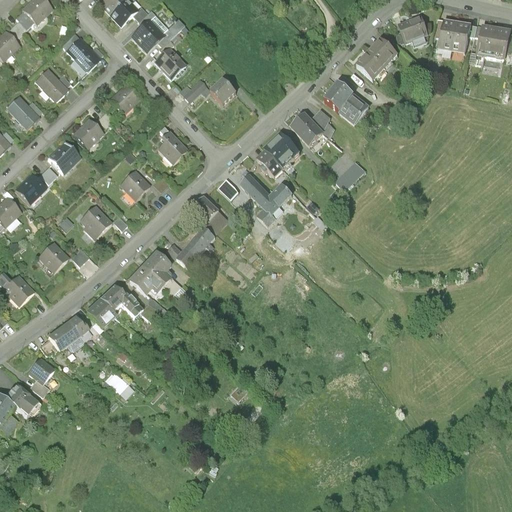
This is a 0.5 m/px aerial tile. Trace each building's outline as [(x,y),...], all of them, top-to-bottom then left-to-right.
[(39,0),(36,0),(34,3),(35,3),(23,14),(22,13),(22,14),(23,15),(33,26),(36,29),(37,28),(35,27),(44,19),(45,20),(52,13),(39,0)] [(105,0),(98,6),(110,18),(126,3),(122,0),(105,0)] [(126,3),(110,18),(121,31),(132,20),(137,15),(126,3)] [(141,11),(137,15),(132,20),(138,26),(147,18),(141,11)] [(33,26),(23,15),(16,22),(18,25),(26,33),(33,26)] [(147,18),(138,26),(142,31),(148,25),(149,25),(151,23),(151,22),(147,18)] [(151,23),(149,25),(148,25),(142,31),(131,41),(146,57),(157,47),(164,41),(163,41),(162,39),(167,34),(154,19),(151,22),(151,23)] [(421,20),(398,27),(404,46),(412,44),(412,42),(423,38),(421,30),(424,29),(421,20)] [(444,22),(438,21),(434,38),(440,39),(444,22)] [(458,24),(444,21),(444,22),(440,39),(438,49),(452,52),(458,24)] [(471,27),(458,24),(452,52),(466,55),(469,39),(471,28),(471,27)] [(26,33),(18,25),(14,29),(22,37),(26,33)] [(172,33),(176,38),(184,30),(180,25),(172,33)] [(477,29),(471,28),(469,39),(475,40),(475,39),(477,29)] [(483,29),(477,28),(477,29),(475,39),(481,40),(483,29)] [(22,37),(14,29),(10,33),(18,41),(22,37)] [(511,35),(483,29),(481,40),(476,64),(484,66),(485,59),(505,63),(507,53),(511,35)] [(172,33),(163,41),(164,41),(157,47),(161,51),(169,44),(176,38),(172,33)] [(19,50),(5,35),(1,39),(1,40),(0,41),(0,62),(3,66),(3,65),(3,64),(12,55),(13,56),(19,50)] [(74,38),(62,49),(66,54),(79,43),(74,38)] [(91,54),(79,42),(79,43),(66,54),(75,63),(81,70),(87,76),(100,64),(98,62),(91,54)] [(382,42),(356,69),(373,84),(398,58),(382,42)] [(161,51),(158,54),(163,58),(169,53),(174,49),(169,44),(161,51)] [(103,58),(95,50),(91,54),(98,62),(103,58)] [(169,53),(163,58),(154,66),(171,84),(179,77),(177,75),(184,69),(169,53)] [(81,70),(75,63),(71,67),(71,68),(77,74),(80,72),(80,71),(81,70)] [(58,83),(47,72),(34,84),(43,93),(49,100),(55,106),(68,94),(66,92),(58,83)] [(70,88),(62,79),(58,83),(66,92),(70,88)] [(200,84),(182,100),(188,107),(206,91),(200,84)] [(236,97),(224,84),(210,96),(223,110),(236,97)] [(353,99),(338,87),(324,104),(339,116),(353,99)] [(125,90),(121,94),(122,95),(110,106),(122,119),(131,110),(132,111),(139,105),(125,90)] [(49,100),(43,93),(39,96),(46,104),(49,100)] [(30,111),(19,99),(6,112),(26,134),(39,121),(37,119),(30,111)] [(353,99),(339,116),(354,129),(368,112),(353,99)] [(42,115),(34,107),(30,111),(37,119),(42,115)] [(292,127),(303,115),(297,110),(286,122),(292,127)] [(408,119),(397,110),(385,126),(395,134),(408,119)] [(310,124),(323,137),(330,123),(320,114),(310,124)] [(114,125),(106,117),(102,121),(110,129),(114,125)] [(310,124),(304,117),(291,130),(310,150),(323,137),(310,124)] [(110,129),(102,121),(97,125),(105,133),(110,129)] [(89,124),(85,128),(86,129),(74,140),(73,139),(73,140),(87,154),(86,152),(93,145),(95,144),(96,145),(103,139),(89,124)] [(163,149),(172,140),(163,131),(154,140),(163,149)] [(13,143),(5,135),(1,139),(9,147),(13,143)] [(281,137),(265,153),(266,154),(283,172),(299,157),(281,137)] [(1,139),(0,138),(0,158),(10,149),(9,147),(1,139)] [(175,144),(172,140),(163,149),(157,154),(163,160),(165,159),(173,168),(172,170),(187,156),(186,156),(174,144),(175,144)] [(64,148),(60,151),(61,152),(49,163),(48,164),(62,178),(63,177),(61,176),(70,167),(71,169),(78,163),(64,148)] [(283,172),(266,154),(258,162),(264,169),(262,171),(265,175),(268,173),(275,180),(283,172)] [(356,166),(335,185),(344,195),(365,174),(356,166)] [(57,180),(49,171),(44,175),(53,185),(57,180)] [(53,185),(44,175),(40,180),(48,189),(53,185)] [(138,179),(134,175),(119,189),(125,196),(127,195),(135,204),(134,205),(135,206),(150,192),(149,191),(148,192),(137,180),(138,179)] [(31,179),(27,183),(28,184),(17,195),(16,194),(15,194),(30,209),(29,207),(38,198),(39,200),(45,194),(31,179)] [(270,201),(249,180),(240,188),(265,213),(265,212),(275,222),(284,214),(280,210),(279,211),(270,201)] [(169,189),(161,181),(153,189),(160,197),(169,189)] [(125,196),(119,189),(116,193),(122,199),(125,196)] [(283,189),(270,201),(279,211),(280,210),(292,198),(283,189)] [(228,224),(204,201),(195,210),(210,224),(220,233),(228,224)] [(4,207),(0,209),(0,227),(3,231),(13,222),(14,224),(21,217),(7,202),(3,206),(4,207)] [(110,229),(98,216),(99,215),(94,210),(80,225),(85,231),(83,233),(94,244),(110,229)] [(275,222),(265,212),(265,213),(258,220),(267,230),(271,226),(272,227),(274,226),(273,224),(275,222)] [(67,219),(59,227),(66,234),(74,226),(67,219)] [(127,229),(119,220),(113,225),(121,235),(127,229)] [(220,233),(210,224),(205,229),(215,237),(220,233)] [(240,235),(228,224),(220,233),(232,244),(240,235)] [(204,232),(183,255),(196,264),(207,252),(210,248),(216,242),(204,232)] [(67,264),(56,252),(57,251),(53,247),(38,262),(45,268),(46,267),(55,276),(67,264)] [(182,256),(173,248),(167,254),(176,263),(182,256)] [(89,261),(80,252),(75,256),(84,265),(87,261),(88,262),(89,261)] [(196,264),(183,255),(182,256),(176,263),(188,273),(196,264)] [(84,265),(75,256),(70,261),(79,270),(80,270),(79,269),(84,265)] [(170,270),(155,256),(142,271),(157,285),(165,276),(170,270)] [(157,285),(142,271),(128,285),(135,291),(136,290),(145,299),(151,293),(158,286),(157,285)] [(165,276),(157,285),(158,286),(163,290),(171,281),(165,276)] [(22,285),(18,281),(11,287),(2,278),(0,280),(0,291),(9,301),(11,300),(20,309),(33,297),(22,286),(22,285)] [(181,290),(171,281),(163,290),(173,300),(181,290)] [(158,286),(151,293),(156,298),(163,290),(158,286)] [(120,297),(114,291),(100,304),(111,317),(112,317),(120,309),(135,325),(141,319),(139,317),(142,314),(132,303),(131,304),(125,297),(123,299),(120,297)] [(163,313),(152,303),(148,308),(159,317),(163,313)] [(111,317),(100,304),(86,317),(96,326),(102,333),(115,320),(112,317),(111,317)] [(148,308),(142,314),(139,317),(141,319),(149,327),(154,323),(159,317),(148,308)] [(92,340),(82,328),(80,329),(74,322),(68,326),(79,341),(83,347),(92,340)] [(68,326),(48,341),(50,343),(59,356),(67,350),(79,341),(68,326)] [(102,333),(96,326),(92,330),(99,337),(103,334),(102,333)] [(99,337),(92,330),(88,333),(95,341),(99,337)] [(79,341),(67,350),(70,355),(73,356),(82,350),(83,347),(79,341)] [(59,356),(50,343),(40,350),(45,357),(47,359),(51,356),(54,360),(56,358),(59,356)] [(54,375),(40,363),(28,377),(42,389),(54,375)] [(134,394),(113,375),(104,385),(125,404),(134,394)] [(27,391),(17,384),(14,388),(16,390),(23,396),(27,391)] [(42,389),(36,384),(30,391),(42,401),(49,393),(43,388),(42,389)] [(23,396),(16,390),(12,394),(7,399),(8,399),(4,404),(14,411),(16,413),(26,422),(37,408),(23,396)] [(237,392),(230,399),(238,407),(245,399),(237,392)] [(4,404),(0,400),(0,436),(6,441),(15,429),(7,422),(14,411),(4,404)] [(0,479),(9,467),(0,460),(0,479)]
